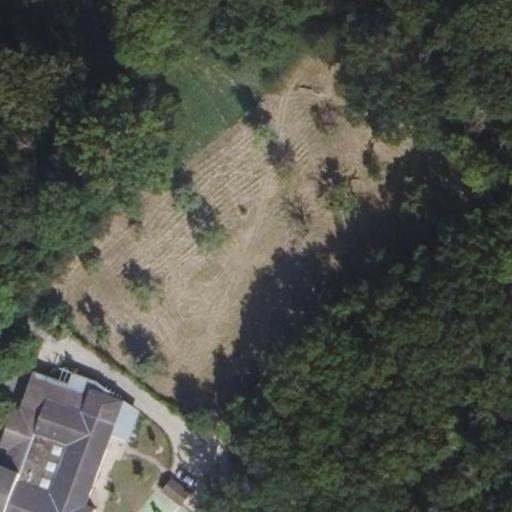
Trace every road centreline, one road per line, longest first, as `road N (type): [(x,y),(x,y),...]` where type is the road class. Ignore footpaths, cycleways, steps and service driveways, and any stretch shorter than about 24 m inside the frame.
road 1 (track): [(208,445),(511,196)]
road 2 (unknown): [(67,339),(208,445)]
